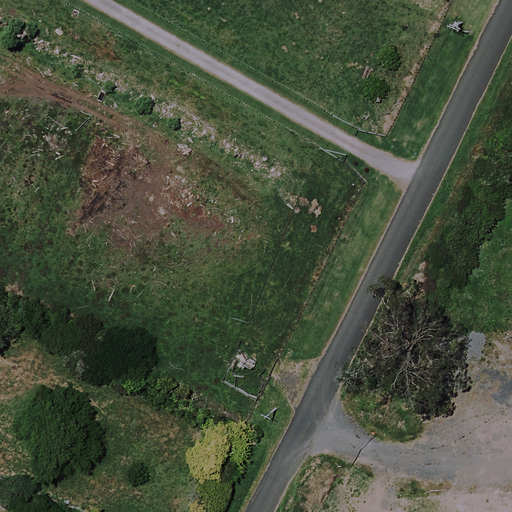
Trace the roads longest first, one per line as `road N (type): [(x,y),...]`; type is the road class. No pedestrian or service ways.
road 1 (residential): [(509,0),(259,511)]
road 2 (unknown): [(419,186),(65,0)]
